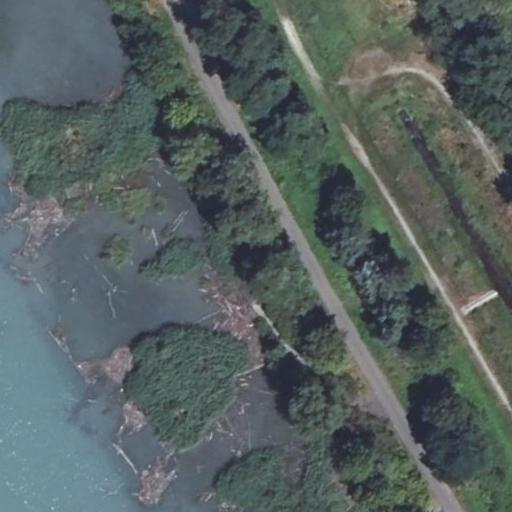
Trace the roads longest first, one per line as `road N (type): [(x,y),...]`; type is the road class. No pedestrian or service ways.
road 1 (track): [(511,415),(284,0)]
road 2 (track): [(329,81),(422,65),(511,221)]
road 3 (track): [(386,396),(363,399),(262,306)]
